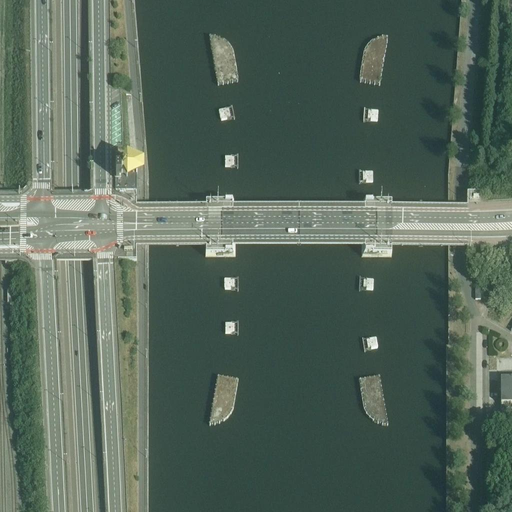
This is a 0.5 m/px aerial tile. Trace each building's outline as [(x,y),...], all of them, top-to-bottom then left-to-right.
[(141,165),(122,159),(118,171),(119,177),(124,184),(141,178),(141,165)] [(467,201),(480,202),(480,190),(468,189),(467,201)] [(224,205),(206,205),(206,231),(205,257),(225,257),(224,257),(232,257),(232,207),(232,204),(224,204),(224,205)] [(372,257),(391,257),(391,231),(391,205),(372,205),(365,205),(365,255),(365,258),(373,258),(372,257)] [(511,380),(500,381),(500,413),(511,415),(511,380)]
